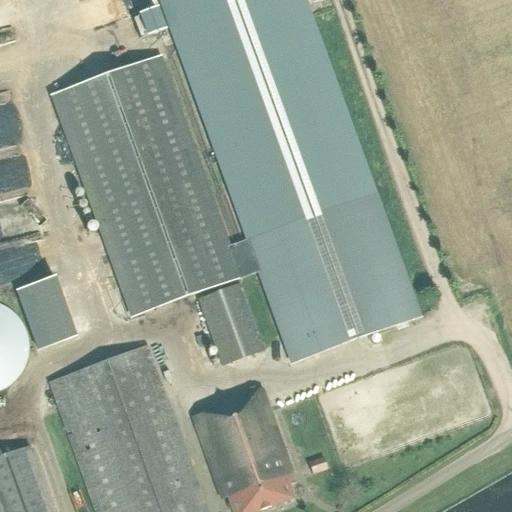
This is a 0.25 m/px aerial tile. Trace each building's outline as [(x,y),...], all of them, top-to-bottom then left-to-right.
[(130,36),(119,40),(127,60),(138,56),(130,36)] [(260,272),(293,363),(417,319),(372,195),(225,248),(157,60),(53,98),(133,318),(237,280),(260,272)] [(16,292),(37,351),(75,338),(54,279),(16,292)] [(239,286),(198,302),(222,367),(263,351),(239,286)] [(28,351),(28,347),(28,343),(27,339),(26,335),(24,331),(23,327),(21,324),(19,320),(16,317),(13,314),(10,311),(7,309),(3,307),(0,305),(0,391),(2,391),(5,389),(9,386),(12,384),(15,381),(18,378),(20,375),(22,371),(24,367),(25,363),(27,359),(27,355),(28,351)] [(48,384),(65,432),(164,396),(147,348),(48,384)] [(213,411),(193,419),(222,500),(228,498),(232,511),(261,511),(294,500),(289,487),(295,485),(261,391),(212,409),(213,411)] [(205,511),(164,396),(65,432),(93,511),(205,511)] [(52,511),(30,450),(0,460),(0,511),(52,511)] [(322,459),(307,465),(311,476),(326,470),(322,459)]
